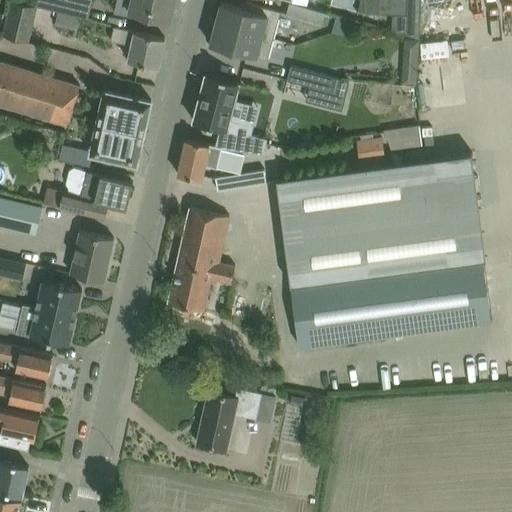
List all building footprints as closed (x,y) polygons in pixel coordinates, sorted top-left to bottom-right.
[(27,42),(35,7),(11,0),(2,36),(27,42)] [(60,13),(78,17),(87,20),(92,0),(63,0),(64,0),(62,0),(36,0),(35,7),(41,8),(60,13)] [(116,0),(113,13),(151,22),(152,17),(169,21),(172,5),(170,5),(170,0),(116,0)] [(391,15),(391,0),(377,0),(377,14),(391,15)] [(405,0),(391,0),(391,15),(405,15),(405,0)] [(220,3),(215,24),(273,39),(280,12),(244,2),(243,3),(246,4),(244,9),(220,3)] [(321,24),(325,13),(289,2),(285,14),(321,24)] [(57,12),(54,23),(75,28),(78,17),(57,12)] [(273,39),(215,24),(209,45),(267,60),(273,39)] [(157,67),(164,38),(113,26),(109,40),(130,45),(126,60),(157,67)] [(433,85),(435,38),(417,38),(416,84),(433,85)] [(462,42),(435,42),(435,60),(463,59),(462,42)] [(78,87),(0,62),(0,105),(65,126),(78,87)] [(290,65),(286,80),(333,92),(336,77),(290,65)] [(205,73),(193,120),(220,127),(216,145),(225,147),(235,148),(235,149),(264,153),(267,138),(244,132),(246,123),(229,119),(239,81),(205,73)] [(333,92),(329,105),(341,108),(348,80),(336,77),(333,92)] [(143,132),(150,100),(103,89),(96,121),(143,132)] [(136,163),(143,132),(96,121),(89,153),(136,163)] [(403,153),(438,145),(434,124),(398,132),(403,153)] [(228,165),(232,160),(235,149),(223,148),(185,139),(177,174),(201,180),(204,165),(220,169),(228,165)] [(489,324),(482,261),(469,157),(472,156),(472,152),(276,178),(290,288),(297,347),(489,324)] [(130,186),(131,183),(73,168),(68,171),(65,183),(69,188),(67,193),(47,188),(43,204),(102,218),(106,202),(125,207),(128,195),(131,196),(133,187),(130,186)] [(266,181),(263,168),(214,176),(216,190),(266,181)] [(0,224),(36,233),(42,206),(0,195),(0,224)] [(229,215),(189,206),(167,301),(202,310),(210,279),(230,283),(234,265),(218,261),(229,215)] [(113,238),(80,230),(70,273),(103,281),(113,238)] [(0,256),(0,273),(21,278),(25,263),(0,256)] [(42,280),(35,307),(75,316),(81,289),(42,280)] [(22,304),(15,333),(68,345),(75,316),(35,307),(22,304)] [(52,355),(51,354),(0,342),(0,355),(16,360),(14,369),(47,377),(52,355)] [(45,384),(0,373),(0,388),(9,391),(7,400),(40,407),(45,384)] [(208,391),(197,443),(225,449),(233,413),(254,418),(259,394),(237,390),(235,397),(208,391)] [(0,431),(33,439),(38,415),(0,406),(0,421),(2,422),(0,430),(0,431)] [(0,490),(20,495),(27,465),(0,459),(0,490)] [(0,511),(16,511),(19,500),(0,495),(0,511)]
